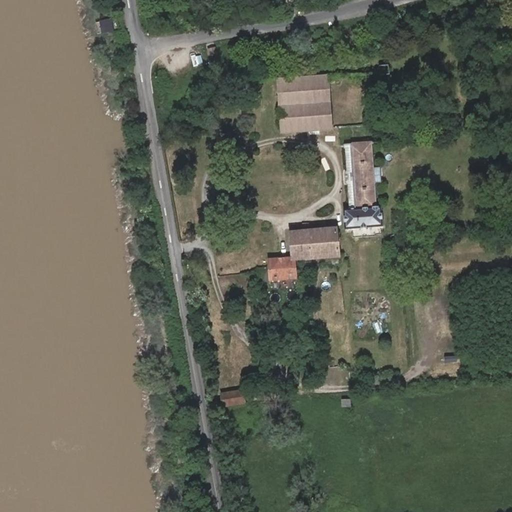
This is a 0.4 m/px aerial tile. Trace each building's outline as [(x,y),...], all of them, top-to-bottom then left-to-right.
[(381,74),(390,73),(389,64),(380,65),(381,74)] [(279,129),(330,126),(327,76),(277,78),(279,129)] [(374,182),(373,165),(371,141),(344,143),(344,146),(346,169),(343,173),(344,180),(347,182),(349,209),(376,207),(376,205),(374,182)] [(376,207),(349,209),(343,210),(343,230),(352,229),(353,237),(376,236),(376,233),(380,233),(379,224),(382,224),(380,205),(376,205),(376,207)] [(271,257),(271,272),(272,279),(294,277),(294,258),(301,258),(338,256),(336,228),(290,231),(290,256),(271,257)] [(338,256),(301,258),(301,268),(309,268),(338,266),(338,256)] [(271,272),(271,257),(260,258),(260,273),(271,272)] [(225,391),(226,404),(244,402),(242,390),(225,391)]
